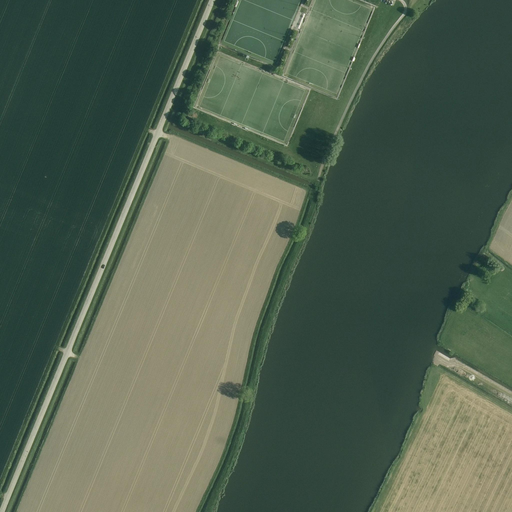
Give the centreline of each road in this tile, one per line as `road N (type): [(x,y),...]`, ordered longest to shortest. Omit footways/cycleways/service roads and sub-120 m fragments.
road 1 (unclassified): [(1,511),(211,0)]
road 2 (track): [(318,180),(365,71),(404,13),(401,0)]
